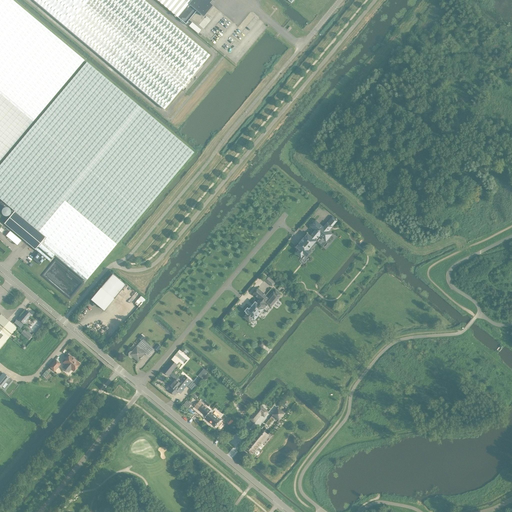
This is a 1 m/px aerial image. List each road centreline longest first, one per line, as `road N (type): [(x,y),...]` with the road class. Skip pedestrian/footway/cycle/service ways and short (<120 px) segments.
road 1 (unknown): [(121,260),(141,262),(157,252),(366,0)]
road 2 (unknown): [(267,511),(132,402),(97,391),(0,500)]
road 3 (unknown): [(318,511),(298,498),(294,479),(365,367),(403,334),(460,333)]
road 4 (residential): [(286,213),(141,387)]
road 5 (tertiary): [(291,511),(141,387)]
road 6 (tertiary): [(141,387),(0,267)]
road 7 (unknown): [(511,225),(428,268),(433,283),(475,316)]
road 8 (unclassified): [(141,387),(40,511)]
